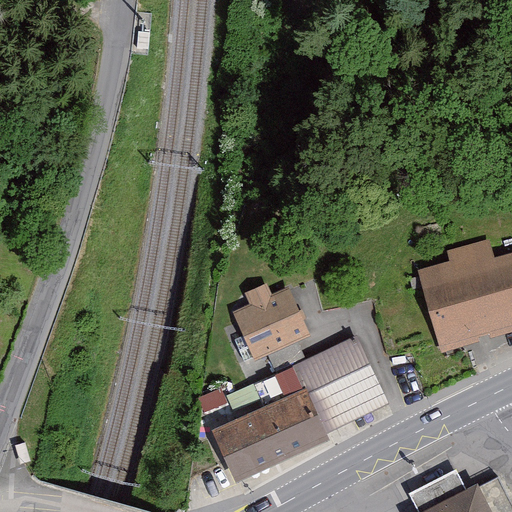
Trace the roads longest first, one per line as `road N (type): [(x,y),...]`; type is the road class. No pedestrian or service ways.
road 1 (tertiary): [(0,427),(82,186),(123,0)]
road 2 (secondary): [(266,511),(491,396)]
